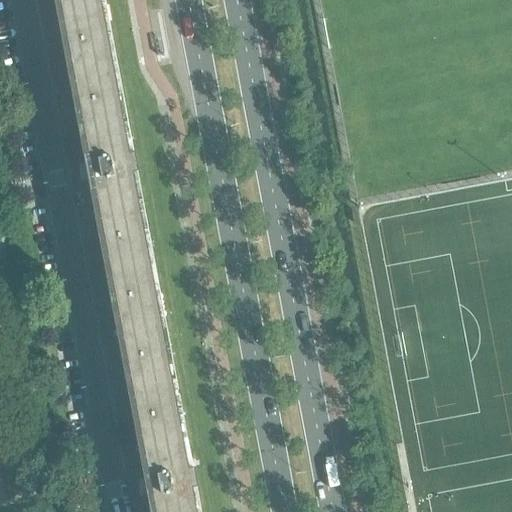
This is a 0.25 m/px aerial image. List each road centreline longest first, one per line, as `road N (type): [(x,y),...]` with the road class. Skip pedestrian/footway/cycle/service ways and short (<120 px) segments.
road 1 (secondary): [(337,511),(236,0)]
road 2 (secondary): [(190,0),(287,511)]
road 3 (residential): [(26,0),(119,511)]
